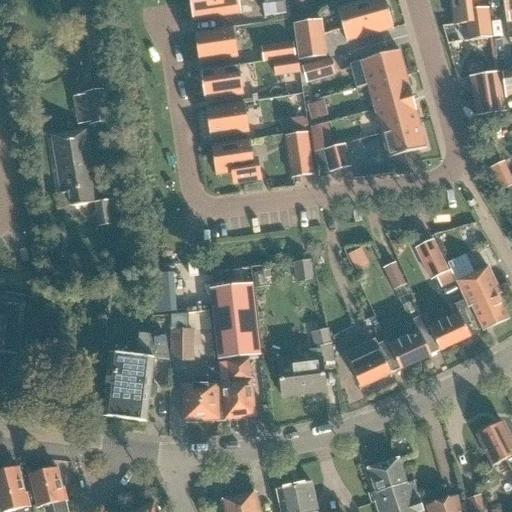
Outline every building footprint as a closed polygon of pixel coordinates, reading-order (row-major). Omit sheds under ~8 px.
[(189,0),(193,22),(197,21),(241,15),(238,0),(189,0)] [(346,43),(393,30),(384,0),(372,0),(337,10),(346,43)] [(479,0),(449,0),(453,26),(466,24),(469,42),(491,38),(487,7),(481,8),(479,0)] [(511,0),(502,0),(508,40),(511,39),(511,0)] [(320,22),(295,26),(300,61),(326,57),(320,22)] [(232,30),(196,36),(196,34),(194,34),(199,64),(200,64),(200,62),(236,57),(232,30)] [(502,41),(495,42),(496,49),(503,48),(502,41)] [(295,58),(293,42),(261,47),(263,62),(295,58)] [(368,87),(406,76),(399,52),(350,65),(357,89),(368,86),(368,87)] [(273,62),(275,77),(300,74),(298,58),(273,62)] [(335,76),(330,59),(301,68),(306,85),(335,76)] [(100,65),(80,69),(84,94),(89,126),(109,123),(104,91),(100,65)] [(237,68),(201,73),(201,72),(200,72),(204,101),(205,101),(205,100),(241,95),(237,68)] [(495,72),(467,77),(474,116),(502,112),(495,72)] [(511,72),(502,74),(505,98),(511,94),(511,72)] [(375,111),(413,100),(406,76),(368,87),(375,111)] [(381,135),(419,124),(413,100),(375,111),(381,135)] [(324,104),(308,108),(312,119),(327,115),(324,104)] [(243,106),(207,111),(206,110),(205,110),(209,139),(211,139),(210,138),(247,132),(243,106)] [(303,119),(283,122),(284,132),(304,129),(303,119)] [(314,152),(334,147),(328,124),(310,129),(314,152)] [(419,124),(381,135),(388,160),(426,149),(419,124)] [(97,203),(91,165),(86,131),(52,136),(61,195),(69,194),(71,208),(97,203)] [(286,137),(292,178),(313,175),(306,134),(286,137)] [(248,143),(212,149),(212,147),(211,147),(215,177),(216,177),(216,175),(233,173),(234,184),(261,180),(256,146),(249,147),(248,143)] [(345,146),(323,152),(329,173),(346,169),(342,156),(348,154),(345,146)] [(502,164),(490,169),(500,192),(511,186),(502,164)] [(511,195),(501,202),(511,219),(511,195)] [(449,272),(434,241),(415,250),(430,281),(449,272)] [(362,250),(348,256),(354,269),(368,262),(362,250)] [(313,281),(310,261),(294,264),(297,284),(313,281)] [(406,285),(395,263),(382,269),(393,291),(406,285)] [(488,268),(457,283),(469,309),(472,307),(484,332),(509,320),(497,296),(501,295),(488,268)] [(171,315),(170,277),(153,277),(154,316),(171,315)] [(227,420),(255,417),(249,361),(246,361),(245,357),(258,356),(250,284),(211,289),(219,360),(230,359),(231,363),(219,364),(221,385),(217,385),(218,398),(223,398),(225,420),(227,420)] [(150,298),(138,299),(140,315),(152,314),(150,298)] [(428,329),(439,351),(440,352),(470,338),(470,337),(479,333),(469,310),(467,310),(463,301),(454,306),(458,315),(428,329)] [(0,302),(0,322),(3,322),(0,349),(0,353),(19,356),(25,304),(0,302)] [(172,330),(171,362),(191,362),(192,330),(188,330),(189,315),(172,317),(172,330)] [(315,348),(330,344),(322,316),(307,321),(315,348)] [(439,351),(428,329),(423,316),(413,321),(418,333),(389,347),(400,370),(400,371),(431,356),(430,356),(439,351)] [(167,361),(168,353),(166,336),(140,333),(137,357),(110,354),(102,418),(146,423),(149,399),(153,399),(155,397),(157,387),(154,384),(151,384),(154,360),(167,361)] [(400,370),(389,347),(387,342),(378,346),(375,341),(345,355),(360,389),(391,375),(391,374),(400,370)] [(278,365),(282,399),(326,393),(322,359),(321,359),(320,352),(309,353),(310,361),(278,365)] [(218,398),(217,385),(207,386),(206,378),(193,379),(193,386),(182,387),(184,422),(185,422),(185,424),(198,424),(198,421),(217,420),(218,423),(227,422),(227,420),(225,420),(223,398),(218,398)] [(502,423),(477,436),(493,467),(505,461),(511,473),(511,442),(502,423)] [(407,485),(398,460),(368,471),(375,493),(369,495),(372,505),(376,503),(378,511),(423,511),(413,483),(407,485)] [(29,474),(37,507),(53,503),(54,511),(67,511),(65,502),(67,501),(64,489),(61,489),(56,467),(29,474)] [(18,469),(0,472),(0,506),(1,511),(10,511),(18,510),(18,511),(29,511),(29,508),(30,508),(26,494),(24,495),(18,469)] [(317,511),(311,483),(277,490),(281,511),(317,511)] [(259,511),(256,495),(252,495),(222,502),(223,511),(259,511)] [(485,511),(480,497),(466,502),(469,511),(485,511)] [(459,511),(455,498),(433,506),(435,511),(459,511)] [(158,511),(154,503),(136,511),(158,511)]
